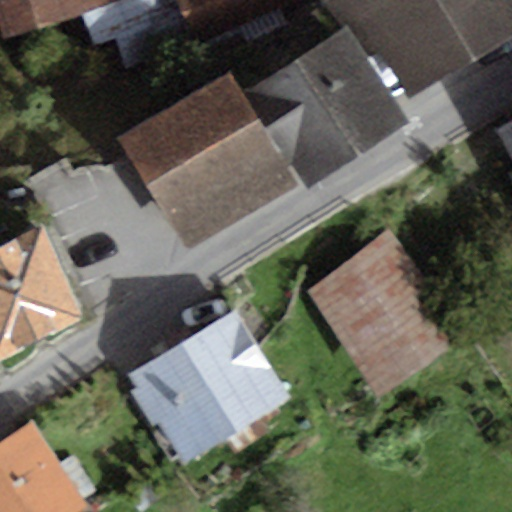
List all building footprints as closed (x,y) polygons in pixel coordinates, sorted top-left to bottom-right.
[(0,0),(0,29),(4,40),(81,15),(129,0),(0,0)] [(194,45),(174,0),(129,0),(81,15),(95,49),(115,40),(129,72),(194,45)] [(174,0),(194,45),(290,0),(174,0)] [(410,98),(511,37),(511,0),(332,0),(325,4),(343,32),(349,28),(365,54),(379,45),(410,98)] [(349,28),(343,32),(246,94),(308,189),(410,123),(365,54),(349,28)] [(295,188),(227,75),(120,140),(188,253),(295,188)] [(511,121),(496,131),(511,159),(511,121)] [(0,357),(84,316),(40,228),(0,248),(0,357)] [(462,339),(389,230),(308,291),(376,396),(462,339)] [(292,399),(233,308),(181,341),(240,432),(292,399)] [(240,432),(181,341),(128,375),(137,388),(129,394),(150,427),(159,421),(187,466),(240,432)] [(0,445),(0,511),(82,511),(90,507),(34,423),(0,445)]
